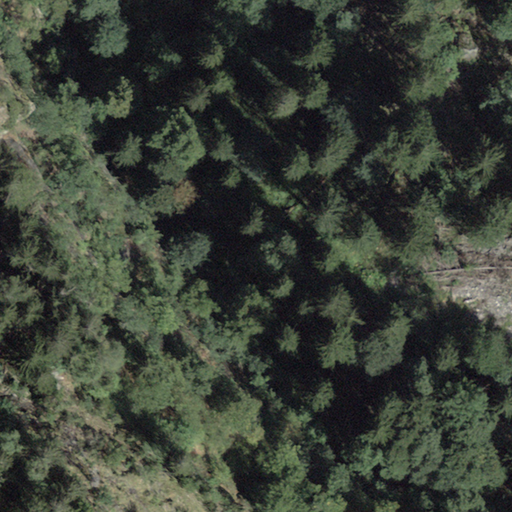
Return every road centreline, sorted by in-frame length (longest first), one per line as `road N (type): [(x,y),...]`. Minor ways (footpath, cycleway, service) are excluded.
road 1 (motorway): [(354,511),(255,419),(0,122)]
road 2 (motorway): [(0,328),(158,511)]
